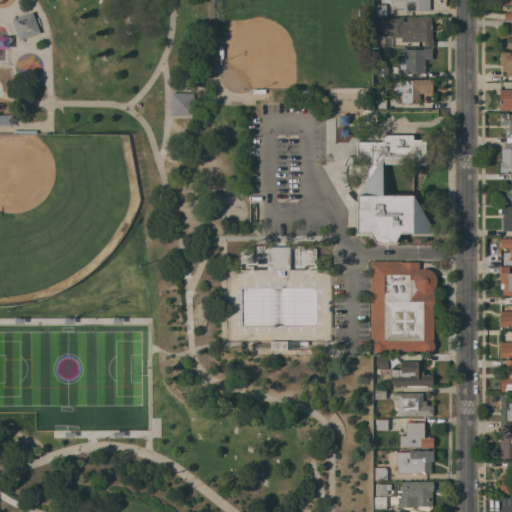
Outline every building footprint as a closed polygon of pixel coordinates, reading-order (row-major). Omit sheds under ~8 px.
[(429,0),(429,11),(404,11),(404,9),(395,9),(391,5),(391,0),(429,0)] [(511,19),(503,19),(503,14),(510,14),(510,11),(508,11),(508,7),(510,7),(510,4),(499,5),(498,0),(511,0),(511,19)] [(385,14),(374,14),(373,5),(385,4),(385,14)] [(37,34),(31,13),(10,18),(15,39),(37,34)] [(389,37),(389,31),(387,31),(379,31),(379,19),(402,18),(402,21),(406,21),(406,19),(420,18),(420,17),(430,17),(431,28),(432,28),(432,47),(423,47),(423,42),(400,42),(400,38),(395,38),(395,37),(389,37)] [(499,34),(510,34),(510,20),(511,20),(511,47),(499,47),(499,34)] [(384,47),(373,47),(374,35),(384,35),(384,47)] [(404,69),(404,59),(402,59),(402,49),(422,49),(431,48),(431,59),(424,59),(424,73),(406,73),(406,74),(404,74),(404,69)] [(509,52),(509,55),(511,55),(511,76),(505,76),(505,71),(501,71),(501,65),(499,65),(499,52),(509,52)] [(387,65),(387,77),(376,78),(375,65),(387,65)] [(399,97),(394,97),(392,95),(393,80),(411,80),(431,80),(431,94),(419,94),(418,103),(400,103),(399,97)] [(499,88),(500,88),(500,90),(511,90),(511,110),(499,110),(499,88)] [(191,93),(169,93),(168,116),(190,116),(191,93)] [(385,97),(385,109),(374,109),(374,98),(385,97)] [(511,142),(505,142),(505,137),(504,137),(504,125),(499,125),(499,114),(511,114),(511,142)] [(374,242),(369,234),(356,234),(356,195),(357,195),(367,179),(366,158),(355,158),(355,142),(374,142),(381,142),(381,140),(381,135),(412,135),(412,140),(425,140),(425,164),(381,164),(381,171),(382,196),(412,195),(416,202),(434,232),(399,233),(394,243),(374,243),(374,242)] [(499,162),(500,162),(500,148),(503,148),(503,143),(511,143),(511,173),(499,173),(499,162)] [(509,179),(507,179),(506,174),(511,174),(511,203),(506,203),(504,203),(500,203),(500,189),(509,190),(509,179)] [(500,212),(497,212),(497,209),(500,209),(500,206),(511,206),(511,231),(502,231),(502,215),(500,215),(500,212)] [(511,239),(511,253),(508,253),(508,249),(499,249),(499,239),(511,239)] [(266,270),(266,247),(289,247),(289,270),(266,270)] [(315,248),(315,263),(303,263),(304,248),(315,248)] [(252,249),(252,263),(240,263),(240,249),(252,249)] [(374,261),(400,261),(400,262),(418,262),(418,263),(418,269),(420,269),(423,269),(425,269),(429,270),(430,271),(433,273),(435,276),(435,277),(436,280),(436,282),(434,288),(434,294),(434,312),(432,312),(432,325),(432,342),(434,345),(434,347),(433,349),(431,351),(429,352),(426,352),(424,352),(424,351),(382,351),(379,353),(377,353),(374,351),(373,350),(372,348),(372,346),(373,343),(369,343),(369,261),(374,261)] [(511,296),(502,296),(502,291),(499,291),(499,267),(508,267),(508,273),(511,273),(511,296)] [(511,327),(499,327),(499,311),(511,311),(511,327)] [(286,341),(286,350),(269,350),(269,341),(286,341)] [(511,358),(499,358),(499,342),(511,342),(511,358)] [(375,369),(376,356),(387,356),(387,369),(375,369)] [(511,390),(500,391),(500,376),(505,376),(504,361),(511,360),(511,390)] [(400,377),(400,376),(399,376),(399,373),(400,373),(400,361),(422,362),(422,370),(423,370),(426,372),(426,375),(432,375),(432,386),(388,386),(388,378),(389,378),(389,377),(388,370),(397,370),(397,377),(400,377)] [(374,388),(385,388),(385,399),(374,399),(374,388)] [(396,416),(396,398),(392,398),(392,393),(422,393),(422,401),(425,401),(425,405),(432,405),(432,416),(396,416)] [(511,421),(510,421),(510,426),(499,426),(499,393),(510,393),(510,403),(511,403),(511,421)] [(387,431),(376,431),(376,419),(387,419),(387,431)] [(399,436),(405,436),(405,423),(423,422),(423,438),(432,438),(432,448),(420,448),(420,447),(399,447),(399,436)] [(511,458),(499,459),(499,427),(510,427),(510,432),(511,432),(511,458)] [(396,466),(395,466),(395,452),(408,452),(408,450),(419,450),(419,451),(432,451),(432,461),(430,461),(430,474),(396,474),(396,466)] [(374,480),(374,468),(384,467),(385,469),(386,469),(386,480),(385,480),(375,480),(374,480)] [(374,496),(374,484),(375,484),(375,480),(385,480),(385,484),(390,484),(390,490),(387,490),(387,495),(374,496)] [(400,507),(400,506),(397,506),(396,498),(401,498),(401,482),(432,481),(432,484),(433,485),(433,488),(432,489),(432,491),(431,491),(431,506),(416,506),(416,507),(400,507)] [(511,493),(500,494),(499,482),(511,481),(511,493)]
